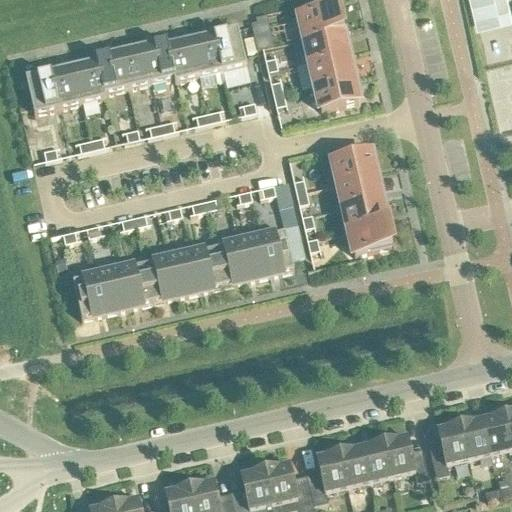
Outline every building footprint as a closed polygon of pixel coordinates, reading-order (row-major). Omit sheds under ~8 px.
[(511,19),(507,0),(469,0),(476,27),(511,19)] [(298,24),(304,48),(342,39),(336,15),(298,24)] [(246,74),(238,36),(213,42),(222,80),(224,80),(226,91),(249,86),(246,74)] [(304,48),(310,71),(347,62),(342,39),(304,48)] [(213,42),(190,47),(199,85),(222,80),(213,42)] [(260,46),(253,47),(256,59),(262,58),(272,55),(269,44),(260,46)] [(190,47),(167,53),(166,53),(174,87),(173,87),(174,91),(199,85),(190,47)] [(166,49),(142,54),(151,92),(173,87),(174,87),(166,53),(167,53),(166,49)] [(142,54),(119,60),(128,97),(151,92),(142,54)] [(94,65),(95,69),(96,69),(104,103),(105,103),(128,97),(119,60),(94,65)] [(353,86),(347,62),(310,71),(297,74),(302,98),(315,95),(353,86)] [(278,79),(275,67),(265,69),(268,81),(278,79)] [(96,69),(95,69),(73,74),(82,112),(106,107),(105,103),(104,103),(96,69)] [(73,74),(49,80),(58,118),(82,112),(73,74)] [(58,118),(49,80),(25,85),(34,123),(58,118)] [(353,86),(315,95),(321,119),(358,110),(353,86)] [(283,102),(280,90),(270,93),(273,104),(283,102)] [(286,114),(283,102),(273,104),(276,116),(286,114)] [(238,115),(241,125),(256,121),(254,112),(238,115)] [(223,119),(207,122),(210,132),(225,129),(223,119)] [(210,132),(207,122),(196,125),(198,135),(210,132)] [(175,140),(172,130),(161,133),(163,143),(175,140)] [(163,143),(161,133),(149,136),(151,146),(163,143)] [(140,148),(137,139),(126,141),(128,151),(140,148)] [(105,156),(102,147),(90,149),(93,159),(105,156)] [(93,159),(90,149),(79,152),(81,162),(93,159)] [(58,167),(56,157),(43,160),(46,170),(58,167)] [(332,169),(338,193),(376,184),(370,160),(332,169)] [(338,193),(343,216),(381,208),(376,184),(338,193)] [(306,200),(303,189),(293,191),(296,203),(306,200)] [(292,214),(287,191),(273,194),(257,198),(260,208),(275,204),(279,218),(292,214)] [(252,210),(250,200),(238,202),(241,212),(252,210)] [(309,212),(306,200),(296,203),(299,215),(309,212)] [(217,218),(215,208),(203,211),(205,221),(217,218)] [(343,216),(349,240),(386,231),(381,208),(343,216)] [(205,221),(203,211),(192,213),(194,223),(205,221)] [(164,220),(166,230),(182,226),(180,216),(164,220)] [(147,234),(145,224),(133,227),(135,237),(147,234)] [(314,236),(311,224),(302,226),(304,238),(314,236)] [(135,237),(133,227),(122,229),(124,239),(135,237)] [(386,231),(349,240),(354,264),(392,255),(386,231)] [(304,264),(297,233),(283,236),(285,241),(291,267),(304,264)] [(101,245),(98,235),(86,238),(88,247),(101,245)] [(77,250),(75,240),(63,243),(65,253),(77,250)] [(285,241),(261,247),(270,285),(294,279),(291,267),(285,241)] [(261,247),(237,252),(246,290),(270,285),(261,247)] [(320,259),(317,247),(307,249),(310,261),(320,259)] [(237,252),(214,258),(223,296),(246,290),(237,252)] [(214,258),(191,263),(199,301),(223,296),(214,258)] [(191,263),(167,269),(176,306),(199,301),(191,263)] [(67,277),(64,266),(56,268),(58,279),(67,277)] [(167,269),(144,274),(152,312),(176,306),(167,269)] [(144,274),(120,279),(129,317),(152,312),(144,274)] [(120,279),(96,285),(105,323),(129,317),(120,279)] [(105,323),(96,285),(73,290),(82,328),(105,323)] [(483,426),(482,426),(491,464),(511,459),(511,455),(504,422),(483,427),(483,426)] [(482,428),(460,433),(468,469),(491,464),(482,426),(481,427),(482,428)] [(468,469),(460,433),(438,438),(438,437),(437,437),(442,459),(430,462),(436,487),(448,484),(446,474),(468,469)] [(405,445),(384,450),(392,487),(414,482),(416,491),(429,488),(423,463),(411,466),(406,444),(405,444),(405,445)] [(362,454),(361,454),(370,492),(392,487),(384,450),(362,455),(362,454)] [(361,455),(339,460),(348,497),(370,492),(361,454),(360,454),(361,455)] [(321,487),(307,490),(312,511),(325,511),(328,511),(326,502),(348,497),(339,460),(317,465),(317,464),(316,465),(321,487)] [(287,472),(265,478),(272,511),(312,511),(307,490),(294,493),(289,471),(287,471),(287,472)] [(245,504),(232,508),(232,511),(272,511),(265,478),(242,483),(242,482),(240,482),(245,504)] [(212,490),(189,495),(192,511),(232,511),(232,508),(218,511),(213,489),(212,489),(212,490)] [(511,494),(498,497),(501,507),(511,504),(511,494)] [(192,511),(189,495),(166,500),(166,499),(165,500),(167,511),(192,511)] [(501,507),(498,497),(485,500),(487,510),(501,507)]
